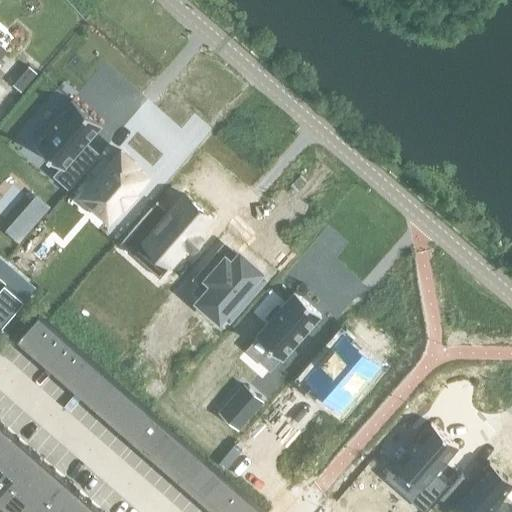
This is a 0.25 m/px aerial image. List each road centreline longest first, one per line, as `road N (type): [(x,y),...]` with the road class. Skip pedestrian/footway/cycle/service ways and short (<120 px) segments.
road 1 (unclassified): [(168,0),(421,218)]
road 2 (unclassified): [(4,371),(160,511)]
road 3 (unclassified): [(433,353),(302,511)]
road 4 (unclassified): [(421,218),(433,353)]
